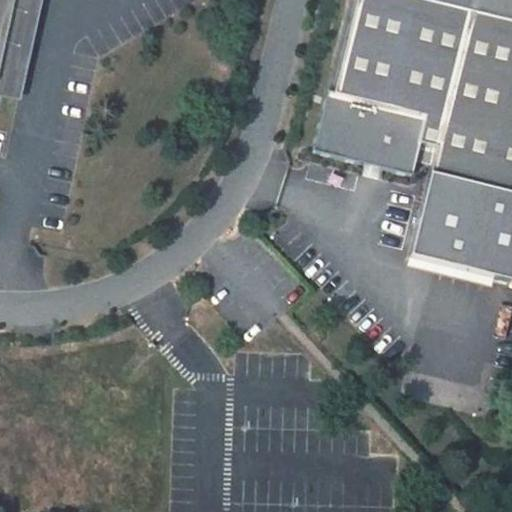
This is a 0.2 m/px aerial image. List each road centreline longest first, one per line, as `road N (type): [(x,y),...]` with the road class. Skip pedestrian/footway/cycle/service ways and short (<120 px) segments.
road 1 (residential): [(297,0),(267,132),(203,231),(139,281),(55,301),(0,299)]
road 2 (unknown): [(245,166),(407,330),(474,359)]
